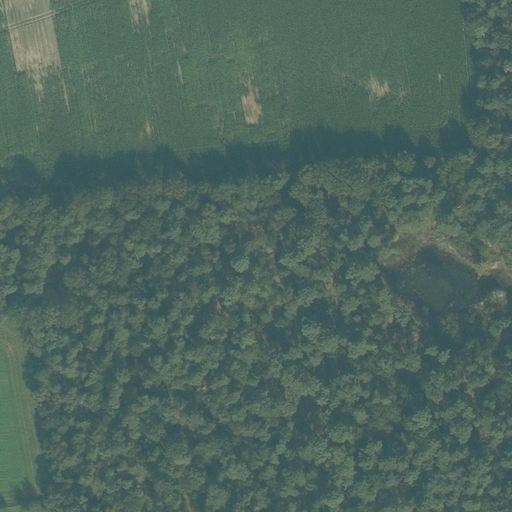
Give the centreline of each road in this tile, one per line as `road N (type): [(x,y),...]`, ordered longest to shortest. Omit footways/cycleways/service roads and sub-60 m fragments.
road 1 (track): [(279,279),(158,280),(118,289),(116,307),(188,511)]
road 2 (track): [(279,279),(342,260),(485,159)]
